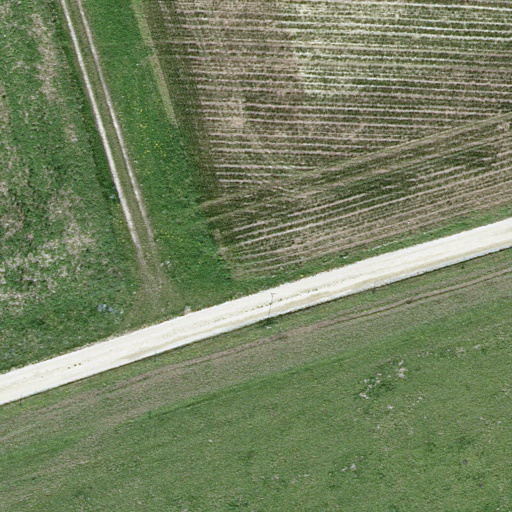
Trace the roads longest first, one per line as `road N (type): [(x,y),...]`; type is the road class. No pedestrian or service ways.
road 1 (track): [(0,404),(511,245)]
road 2 (track): [(175,350),(69,0)]
